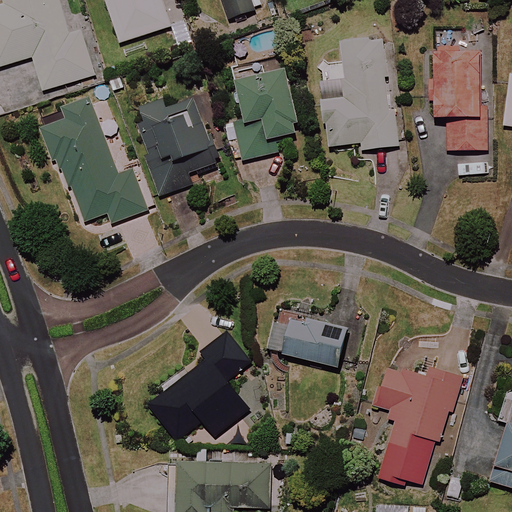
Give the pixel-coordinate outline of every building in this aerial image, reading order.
[(66,36),(55,0),(0,0),(0,67),(32,59),(42,92),(93,77),(80,32),(66,36)] [(169,28),(159,0),(103,0),(119,45),(169,28)] [(220,0),(229,22),(264,10),(260,0),(220,0)] [(277,49),(274,34),(249,40),(253,55),(277,49)] [(387,78),(380,38),(337,44),(345,99),(322,102),(329,149),(361,144),(362,153),(397,147),(392,112),(388,113),(382,79),(387,78)] [(479,50),(438,49),(435,120),(446,120),(445,151),(486,152),(487,109),(477,109),(479,50)] [(299,135),(285,73),(238,83),(246,122),(234,125),(242,162),(277,154),(274,140),(299,135)] [(511,76),(511,77),(507,117),(501,116),(496,158),(511,160),(511,76)] [(217,165),(192,97),(163,107),(161,102),(133,112),(150,156),(142,159),(157,198),(191,186),(187,176),(217,165)] [(118,172),(90,105),(65,115),(68,122),(46,131),(84,224),(107,215),(111,226),(147,210),(130,168),(118,172)] [(346,331),(289,320),(282,357),(339,368),(346,331)] [(249,363),(226,334),(200,355),(206,362),(148,407),(176,442),(202,422),(214,437),(247,411),(224,382),(249,363)] [(460,379),(430,370),(427,381),(386,369),(376,404),(398,410),(378,479),(403,487),(405,481),(421,486),(434,441),(438,443),(447,412),(451,413),(460,379)] [(511,390),(501,395),(494,419),(511,424),(493,487),(511,492),(511,390)] [(270,466),(176,462),(174,511),(234,511),(235,508),(268,510),(270,466)]
